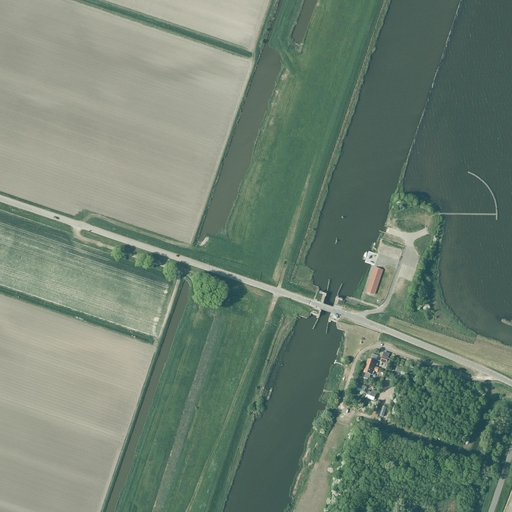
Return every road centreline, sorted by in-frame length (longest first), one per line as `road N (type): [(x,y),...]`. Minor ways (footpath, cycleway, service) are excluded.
road 1 (unclassified): [(511,383),(354,318),(0,198)]
road 2 (track): [(377,0),(277,291)]
road 3 (track): [(183,273),(78,238),(75,223)]
